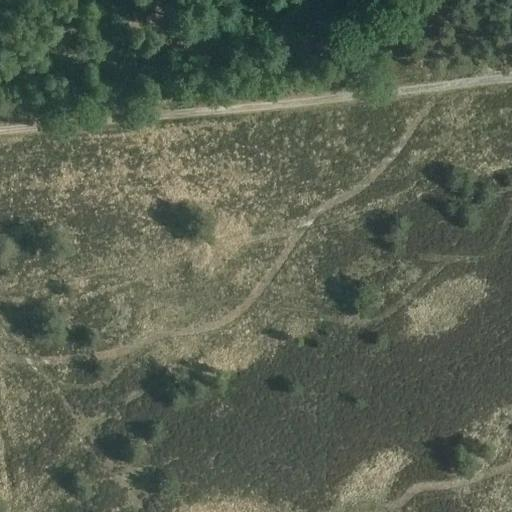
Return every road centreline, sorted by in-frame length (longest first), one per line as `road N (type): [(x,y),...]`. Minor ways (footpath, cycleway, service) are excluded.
road 1 (track): [(363,93),(0,132)]
road 2 (track): [(511,78),(363,93)]
